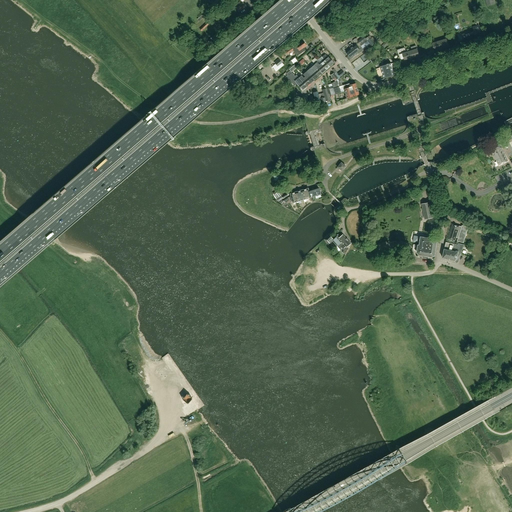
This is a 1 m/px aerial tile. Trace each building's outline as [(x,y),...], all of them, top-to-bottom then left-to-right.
[(209,24),(212,22),(210,20),(200,29),(201,31),(209,24)] [(478,38),(477,35),(482,34),(479,25),(473,27),(474,31),(462,35),(464,42),(478,38)] [(358,41),(361,46),(367,41),(364,36),(358,41)] [(449,47),(446,39),(433,43),(435,51),(449,47)] [(305,50),(303,48),(306,46),(302,40),(285,52),(286,54),(293,50),(297,56),(305,50)] [(361,46),(360,46),(363,49),(369,43),(367,41),(361,46)] [(348,55),(358,47),(355,44),(353,46),(352,44),(349,46),(350,48),(346,52),(348,55)] [(359,54),(363,50),(363,49),(360,46),(358,48),(358,47),(348,55),(351,59),(358,53),(359,54)] [(419,56),(416,46),(411,47),(412,51),(403,53),(405,60),(419,56)] [(334,63),(328,57),(328,58),(325,54),(321,57),(323,59),(330,67),(334,63)] [(275,64),(272,66),(276,71),(284,65),(282,63),(280,60),(279,59),(274,62),(275,63),(275,64)] [(330,67),(323,59),(319,62),(317,60),(326,70),(330,67)] [(326,70),(317,60),(313,63),(315,65),(314,65),(322,73),(326,70)] [(394,75),(393,70),(391,64),(381,67),(384,78),(394,75)] [(322,73),(314,65),(312,66),(311,68),(318,77),(322,73)] [(318,77),(311,68),(309,69),(307,71),(307,72),(314,80),(318,77)] [(314,80),(307,72),(307,71),(306,70),(302,73),(305,77),(310,83),(314,80)] [(306,86),(299,78),(296,75),(295,76),(290,71),(286,74),(288,76),(287,76),(290,81),(293,79),(303,90),(306,86)] [(310,83),(305,77),(304,78),(301,76),(299,78),(306,86),(308,85),(310,83)] [(357,89),(355,83),(349,85),(349,84),(343,85),(343,86),(342,86),(340,78),(336,81),(338,89),(340,89),(341,93),(345,91),(345,93),(357,89)] [(338,89),(336,81),(332,83),(333,88),(335,94),(341,93),(340,89),(338,89)] [(359,95),(357,89),(345,93),(347,98),(359,95)] [(318,132),(309,135),(314,148),(319,146),(317,140),(321,139),(318,132)] [(507,161),(499,144),(487,150),(489,154),(492,152),(499,165),(507,161)] [(341,171),(345,166),(341,162),(337,167),(338,168),(341,171)] [(305,199),(310,197),(309,190),(308,188),(300,190),(303,200),(304,202),(306,202),(305,199)] [(318,188),(309,190),(310,197),(315,196),(316,199),(321,197),(320,194),(318,188)] [(281,196),(283,195),(279,189),(273,193),(276,198),(276,199),(280,196),(281,196)] [(292,203),(298,201),(295,192),(289,194),(292,203)] [(433,217),(430,203),(422,204),(425,219),(433,217)] [(451,228),(448,239),(455,241),(455,240),(459,226),(453,224),(451,228)] [(454,244),(451,260),(456,261),(455,262),(458,263),(464,245),(458,244),(459,241),(462,241),(464,233),(465,233),(465,232),(467,228),(459,226),(455,240),(457,241),(456,245),(454,244)] [(339,245),(347,239),(342,234),(339,237),(337,234),(336,236),(337,236),(333,239),(330,236),(326,239),(325,240),(328,245),(332,241),(337,246),(339,244),(339,245)] [(436,250),(436,247),(437,247),(437,244),(437,241),(438,241),(438,240),(437,240),(430,239),(430,238),(428,238),(427,238),(422,237),(421,237),(420,238),(421,238),(420,238),(420,237),(414,236),(413,242),(419,243),(419,242),(420,242),(420,245),(418,245),(418,246),(417,253),(419,255),(418,257),(422,258),(429,259),(432,259),(433,257),(435,256),(435,255),(435,252),(436,252),(436,250)] [(347,247),(351,243),(347,239),(339,245),(342,248),(344,250),(343,252),(346,254),(348,248),(347,247)] [(443,258),(451,260),(454,244),(455,241),(448,239),(447,243),(446,242),(443,258)] [(162,359),(168,368),(174,365),(167,355),(162,359)]
